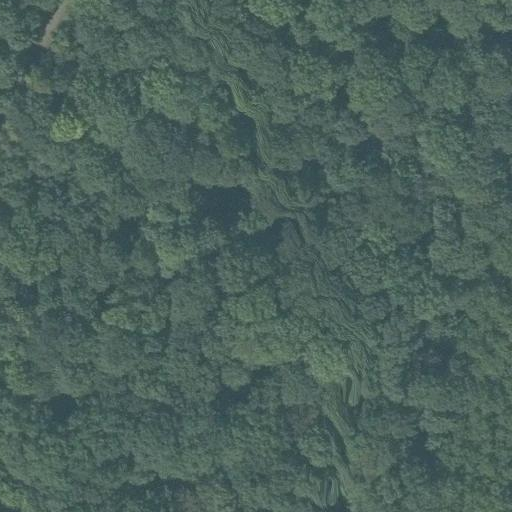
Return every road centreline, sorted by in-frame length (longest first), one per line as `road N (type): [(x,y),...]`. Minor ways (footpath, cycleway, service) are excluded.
road 1 (track): [(511,190),(487,250),(460,401),(424,482),(401,511)]
road 2 (tertiary): [(68,0),(0,123)]
road 3 (track): [(511,295),(485,375),(460,401)]
